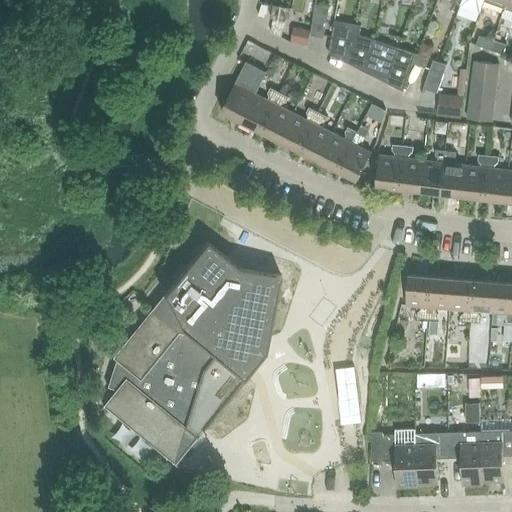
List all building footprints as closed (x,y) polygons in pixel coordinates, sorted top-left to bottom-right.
[(271,17),(286,20),(289,7),(274,4),(271,17)] [(328,17),(330,7),(316,4),(314,14),(316,15),(313,31),(323,33),(326,16),(328,17)] [(329,52),(349,62),(356,24),(335,20),(329,52)] [(349,62),(369,72),(375,39),(360,34),(361,25),(356,24),(349,62)] [(292,31),(289,42),(312,48),(315,37),(292,31)] [(477,44),(490,49),(493,40),(480,35),(477,44)] [(369,72),(386,81),(398,47),(375,39),(369,72)] [(507,45),(493,40),(490,49),(503,54),(507,45)] [(416,53),(398,47),(386,81),(403,90),(416,53)] [(429,57),(416,53),(413,62),(426,67),(429,57)] [(241,120),(256,92),(267,71),(247,60),(222,110),(241,120)] [(424,88),(437,92),(446,64),(433,60),(424,88)] [(468,117),(492,120),(499,63),(475,60),(468,117)] [(268,99),(256,92),(241,120),(261,129),(280,91),(271,87),(269,92),(270,96),(268,99)] [(261,129),(280,139),(294,112),(281,105),(283,102),(287,101),(289,96),(280,91),(261,129)] [(450,103),(440,102),(438,114),(460,116),(462,96),(451,95),(450,103)] [(280,139),(299,149),(319,111),(310,106),(307,111),(308,115),(307,118),(294,112),(280,139)] [(299,149),(319,159),(333,131),(320,125),(321,122),(325,121),(328,115),(319,111),(299,149)] [(319,159),(338,169),(357,130),(348,126),(346,131),(347,135),(345,138),(333,131),(319,159)] [(366,135),(357,130),(338,169),(358,179),(372,151),(358,144),(360,141),(364,140),(366,135)] [(393,149),(395,152),(395,155),(380,154),(376,184),(398,187),(403,144),(393,143),(393,149)] [(414,145),(403,144),(398,187),(420,189),(423,159),(409,157),(410,154),(413,151),(414,145)] [(420,189),(441,192),(446,149),(436,148),(435,154),(438,157),(438,160),(423,159),(420,189)] [(463,194),(466,164),(452,162),(452,159),(456,156),(456,151),(446,149),(441,192),(463,194)] [(463,194),(484,197),(489,154),(479,153),(478,159),(481,162),(481,166),(466,164),(463,194)] [(484,197),(506,200),(509,169),(495,167),(495,164),(499,161),(499,156),(489,154),(484,197)] [(218,213),(225,190),(202,182),(194,205),(218,213)] [(116,389),(103,404),(175,463),(212,417),(246,376),(266,351),(268,337),(281,274),(238,266),(207,240),(185,266),(151,308),(113,357),(116,359),(107,386),(116,389)] [(409,273),(406,304),(421,305),(421,308),(418,311),(417,317),(428,318),(431,275),(409,273)] [(436,306),(450,308),(453,277),(431,275),(428,318),(438,319),(438,313),(436,310),(436,306)] [(461,320),(471,321),(474,279),(453,277),(450,308),(465,309),(464,312),(461,315),(461,320)] [(479,310),(493,311),(496,280),(474,279),(471,321),(481,322),(482,316),(479,313),(479,310)] [(511,281),(496,280),(493,311),(508,312),(507,316),(504,318),(504,324),(511,324),(511,281)] [(316,385),(331,313),(295,305),(279,377),(316,385)] [(438,321),(430,321),(430,332),(437,333),(438,321)] [(354,366),(335,368),(340,416),(341,424),(361,421),(360,413),(354,366)] [(384,459),(396,459),(397,486),(419,485),(418,483),(417,443),(416,428),(396,429),(396,433),(383,433),(384,459)] [(511,429),(482,430),(482,441),(483,481),(484,481),(504,480),(503,455),(511,455),(511,429)] [(482,441),(482,430),(449,431),(450,457),(462,457),(462,484),(484,483),(484,481),(483,481),(482,441)] [(384,459),(383,433),(383,431),(373,431),(371,460),(384,459)] [(438,457),(450,457),(449,431),(428,432),(428,443),(417,443),(418,483),(439,482),(438,457)] [(375,493),(388,493),(387,465),(374,465),(375,493)]
